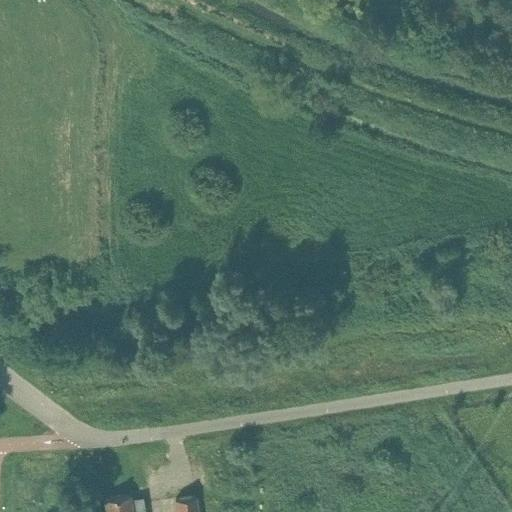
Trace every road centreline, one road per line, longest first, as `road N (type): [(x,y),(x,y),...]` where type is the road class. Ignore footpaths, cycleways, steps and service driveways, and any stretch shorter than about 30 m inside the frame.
road 1 (unclassified): [(0,378),(81,436),(117,440),(511,381)]
road 2 (track): [(511,139),(423,114),(254,48),(166,0)]
